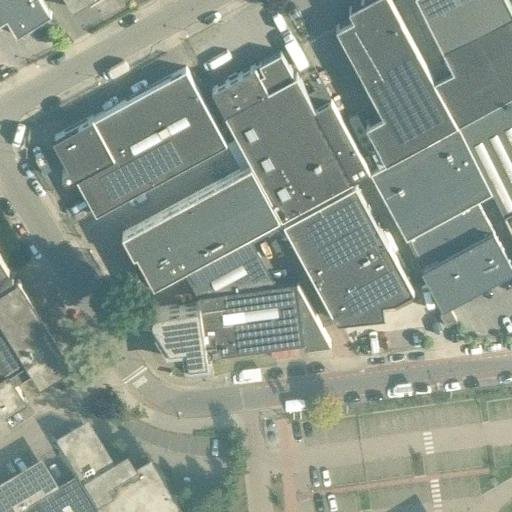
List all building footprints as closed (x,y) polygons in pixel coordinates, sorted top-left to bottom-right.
[(44,0),(0,0),(0,19),(7,16),(16,30),(16,31),(17,32),(20,30),(24,35),(48,13),(51,10),(51,9),(50,10),(44,0)] [(458,120),(434,76),(393,0),(361,0),(363,3),(353,9),(351,5),(349,6),(354,15),(336,24),(384,112),(366,122),(386,159),(458,120)] [(420,0),(454,66),(434,76),(458,120),(511,90),(511,5),(509,0),(420,0)] [(354,176),(370,167),(331,96),(315,104),(297,70),(294,72),(282,48),(212,86),(253,161),(123,231),(134,252),(135,252),(147,281),(152,279),(154,282),(185,266),(190,275),(207,266),(202,256),(281,214),(282,215),(354,176)] [(93,113),(55,134),(65,154),(65,155),(70,164),(65,166),(64,167),(63,168),(62,170),(62,171),(62,172),(62,173),(63,174),(64,175),(65,176),(66,177),(67,177),(69,177),(71,177),(76,174),(96,211),(227,140),(187,65),(94,115),(93,113)] [(511,93),(458,120),(511,228),(511,93)] [(492,189),(483,171),(459,122),(371,169),(443,303),(463,292),(469,294),(476,290),(478,285),(511,266),(511,262),(477,197),(492,189)] [(284,218),(328,300),(337,318),(386,312),(384,298),(395,297),(414,287),(356,179),(284,218)] [(0,273),(9,267),(0,252),(0,273)] [(13,275),(0,282),(0,311),(29,357),(28,358),(42,380),(43,379),(40,374),(47,370),(49,373),(70,360),(19,277),(16,279),(13,275)] [(153,316),(153,317),(175,353),(176,354),(177,356),(179,357),(180,357),(182,358),(184,359),(186,359),(188,359),(212,355),(212,354),(207,354),(206,351),(303,338),(304,343),(331,339),(298,280),(297,280),(297,276),(198,289),(199,300),(158,306),(157,306),(155,307),(154,308),(153,309),(153,310),(152,311),(152,312),(152,314),(153,316)] [(440,312),(447,324),(457,318),(451,306),(440,312)] [(0,311),(0,410),(24,395),(14,377),(12,379),(9,375),(11,374),(9,370),(28,358),(29,357),(0,311)] [(58,459),(76,489),(76,488),(90,511),(168,511),(150,482),(134,491),(131,486),(121,484),(115,487),(88,441),(58,459)] [(41,475),(12,492),(24,511),(90,511),(76,488),(76,489),(57,500),(54,496),(52,497),(50,494),(52,492),(41,475)] [(24,511),(12,492),(0,499),(0,511),(24,511)]
